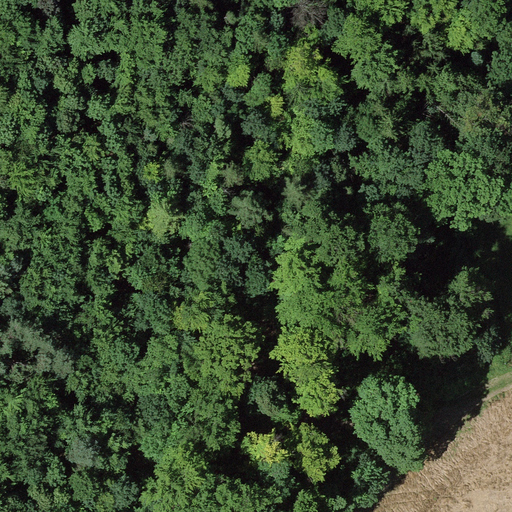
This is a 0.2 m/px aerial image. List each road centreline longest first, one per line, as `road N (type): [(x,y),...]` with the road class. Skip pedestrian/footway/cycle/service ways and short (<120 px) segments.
road 1 (track): [(371,0),(344,126),(324,448),(399,403),(511,374)]
road 2 (track): [(136,511),(126,0)]
